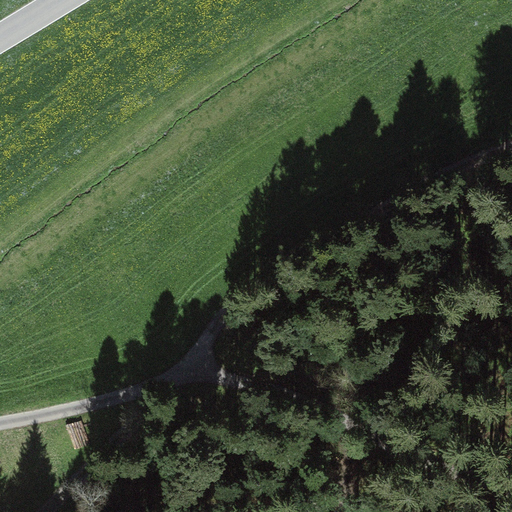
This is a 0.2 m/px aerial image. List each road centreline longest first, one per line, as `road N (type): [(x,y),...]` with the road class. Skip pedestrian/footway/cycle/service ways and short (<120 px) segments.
road 1 (track): [(511,148),(380,211),(266,282),(232,307),(193,369),(144,390),(0,423)]
road 2 (track): [(511,478),(193,369)]
